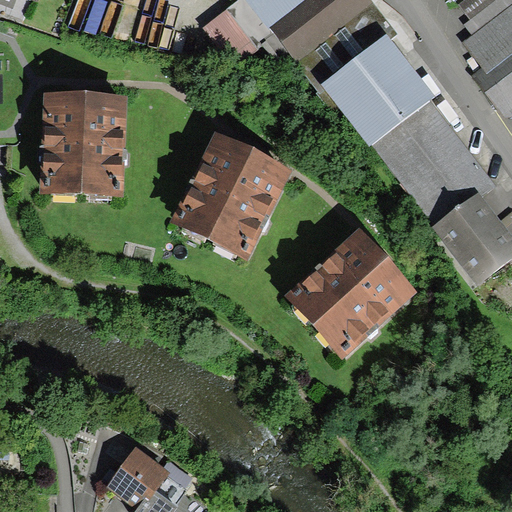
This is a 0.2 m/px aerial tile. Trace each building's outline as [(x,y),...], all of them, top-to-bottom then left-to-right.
[(244,0),(271,35),(274,32),(319,92),(317,93),(332,112),(338,107),(368,148),(371,146),(475,283),(511,254),(511,242),(493,217),(507,206),(428,102),(432,98),(387,39),(395,34),(368,0),(244,0)] [(511,0),(466,0),(458,6),(471,22),(464,26),(474,39),(466,46),(485,70),(475,78),(508,122),(511,118),(511,0)] [(126,95),(42,93),(39,195),(124,196),(126,95)] [(219,133),(174,224),(245,259),(291,168),(219,133)] [(362,227),(282,296),(340,362),(420,293),(362,227)] [(110,488),(107,491),(135,511),(177,511),(178,511),(176,509),(189,491),(186,489),(193,480),(169,462),(163,471),(136,452),(119,475),(111,469),(101,482),(110,488)]
